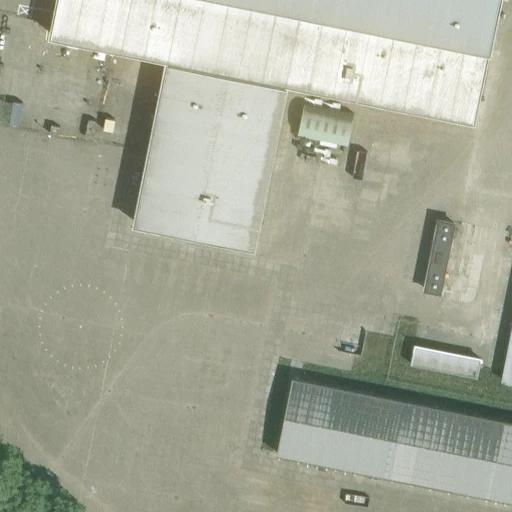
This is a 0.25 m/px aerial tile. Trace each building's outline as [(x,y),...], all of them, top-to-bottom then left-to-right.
[(57,0),(51,34),(168,57),(135,222),(254,246),(287,81),(474,119),(497,0),(57,0)] [(304,103),(298,134),(328,140),(329,140),(348,144),(354,113),(304,103)] [(439,219),(426,289),(440,291),(453,222),(439,219)] [(481,358),(414,345),(410,363),(477,376),(481,358)] [(511,499),(511,420),(292,375),(277,452),(511,499)]
